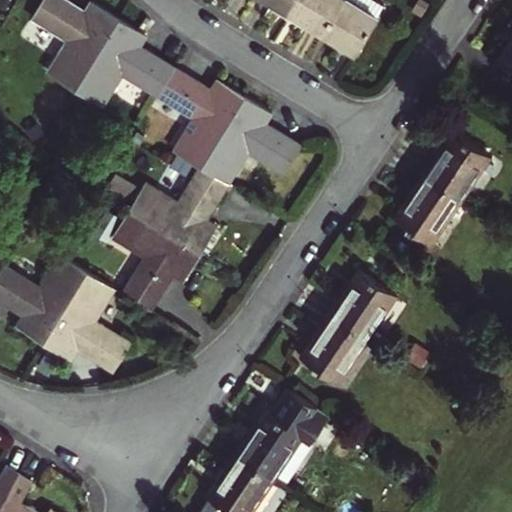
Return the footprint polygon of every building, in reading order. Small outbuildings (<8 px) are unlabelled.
[(82,88),(127,16),(103,1),(94,17),(86,12),(89,8),(75,0),(51,0),(41,17),(76,40),(56,72),(82,88)] [(345,0),(301,0),(297,7),(330,27),(335,18),(345,0)] [(345,0),(335,18),(330,27),(362,45),(389,0),(388,0),(345,0)] [(154,33),(127,16),(82,88),(110,105),(130,73),(167,96),(184,68),(154,49),(151,53),(144,49),(154,33)] [(511,38),(505,50),(498,62),(511,70),(511,38)] [(208,166),(252,96),(228,81),(218,96),(211,92),(214,87),(184,68),(167,96),(201,117),(182,149),(208,166)] [(207,166),(236,184),(256,151),(293,174),(312,144),(282,126),(278,133),(270,128),(280,113),(252,96),(208,166),(207,166)] [(457,128),(427,172),(461,195),(491,150),(457,128)] [(154,180),(136,209),(185,239),(207,253),(223,228),(207,218),(212,211),(217,214),(236,184),(207,166),(186,200),(154,180)] [(433,239),(461,195),(427,172),(398,216),(433,239)] [(151,256),(128,291),(159,310),(178,279),(172,276),(177,269),(192,278),(207,253),(185,239),(136,209),(119,236),(151,256)] [(46,285),(11,263),(0,280),(0,295),(24,310),(26,305),(34,310),(24,326),(48,341),(93,269),(66,253),(46,285)] [(122,287),(93,269),(48,341),(74,357),(84,341),(91,346),(89,350),(120,370),(137,341),(101,319),(122,287)] [(397,292),(363,269),(334,312),(369,336),(397,292)] [(340,380),(369,336),(334,312),(305,357),(340,380)] [(277,412),(271,408),(243,451),(278,475),(305,432),(315,439),(330,417),(328,416),(331,411),(295,386),(277,412)] [(237,511),(253,511),(278,475),(243,451),(213,496),(237,511)] [(0,507),(21,473),(10,466),(0,483),(0,507)] [(0,507),(0,511),(59,511),(55,509),(52,511),(43,511),(25,500),(36,482),(21,473),(0,507)]
